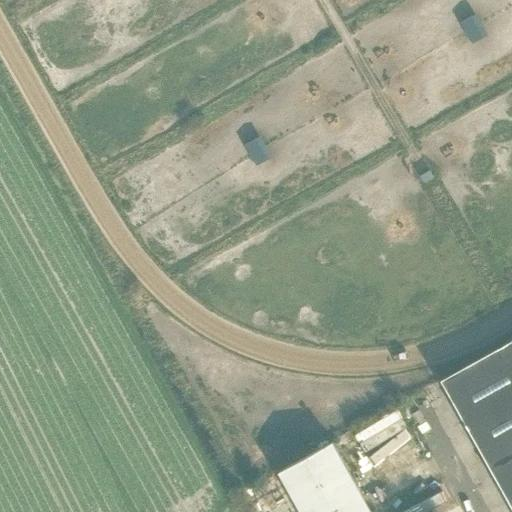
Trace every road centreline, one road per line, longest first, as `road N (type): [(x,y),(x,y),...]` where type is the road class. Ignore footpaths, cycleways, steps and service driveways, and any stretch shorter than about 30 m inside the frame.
road 1 (track): [(511,311),(465,334),(352,358),(288,352),(197,315),(120,236),(0,21)]
road 2 (track): [(327,0),(510,312)]
